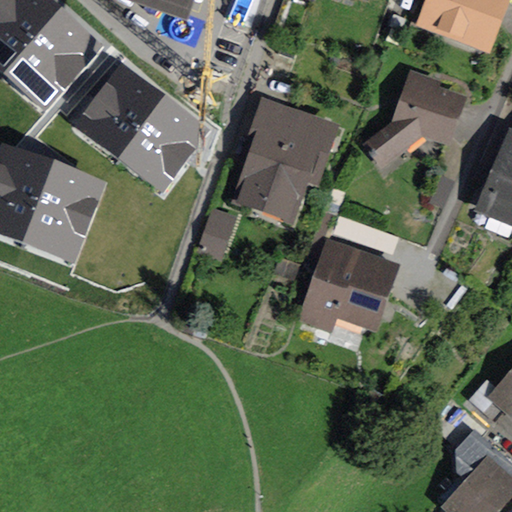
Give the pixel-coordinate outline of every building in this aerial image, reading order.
[(46,0),(3,0),(0,3),(0,88),(38,130),(108,66),(46,0)] [(191,0),(119,0),(184,22),(191,0)] [(314,0),(300,39),(366,62),(388,0),(314,0)] [(435,0),(426,25),(427,25),(432,12),(446,17),(443,24),(484,40),(498,0),(435,0)] [(413,76),(397,123),(367,146),(371,152),(369,154),(372,157),(374,156),(382,165),(404,147),(408,152),(439,164),(462,101),(428,89),(431,82),(413,76)] [(252,143),(260,145),(240,202),(242,201),(286,216),(287,218),(303,175),(313,179),(331,129),(329,130),(265,106),(252,143)] [(491,173),(498,176),(477,227),(509,240),(511,232),(511,143),(504,163),(497,160),(491,173)] [(73,153),(67,166),(144,197),(150,184),(73,153)] [(213,214),(200,251),(218,257),(231,221),(213,214)] [(336,230),(393,250),(397,238),(341,217),(336,230)] [(128,232),(122,231),(119,247),(107,244),(104,258),(85,254),(80,275),(118,282),(128,232)] [(327,243),(300,319),(332,330),(337,316),(368,327),(382,287),(389,290),(397,268),(327,243)] [(488,386),(472,403),(493,422),(508,405),(511,408),(511,381),(499,396),(488,386)] [(488,468),(499,455),(477,435),(466,448),(485,466),(470,483),(464,478),(448,496),(454,501),(450,505),(457,511),(487,511),(509,487),(488,468)]
